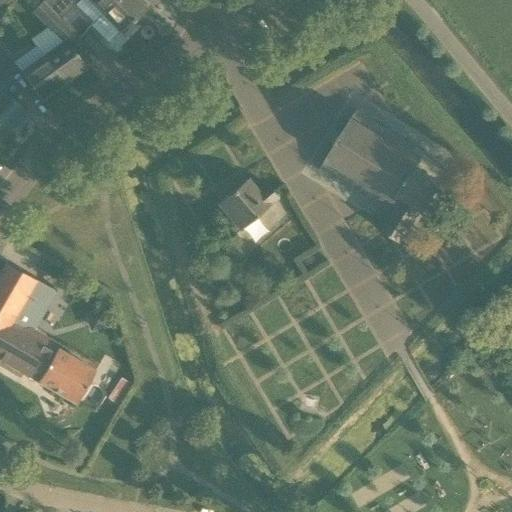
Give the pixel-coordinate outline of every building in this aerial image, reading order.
[(45,0),(43,2),(51,11),(62,0),(45,0)] [(78,1),(77,0),(62,0),(51,11),(60,19),(78,1)] [(86,0),(101,15),(116,0),(86,0)] [(136,0),(116,0),(101,15),(120,34),(146,9),(136,0)] [(34,11),(49,25),(30,39),(42,56),(63,85),(85,69),(75,55),(85,45),(79,38),(60,19),(51,11),(43,2),(34,11)] [(79,38),(85,45),(97,57),(106,49),(87,30),(79,38)] [(0,66),(5,73),(15,65),(0,47),(0,66)] [(63,85),(42,56),(20,72),(41,100),(63,85)] [(0,126),(6,133),(26,114),(0,87),(0,77),(5,73),(0,66),(0,126)] [(424,150),(422,153),(410,146),(412,143),(410,142),(408,145),(397,138),(399,135),(397,134),(395,137),(384,130),(386,127),(384,126),(382,129),(371,122),(373,119),(357,109),(351,119),(350,119),(349,121),(341,135),(334,129),(327,140),(335,145),(326,159),(326,158),(325,160),(319,171),(333,180),(336,176),(347,183),(345,186),(346,187),(348,184),(360,191),(358,194),(359,195),(361,192),(372,199),(370,202),(372,203),(374,200),(387,208),(376,226),(374,225),(373,227),(400,243),(421,209),(424,212),(441,185),(416,169),(420,162),(426,151),(424,150)] [(247,179),(217,204),(240,230),(277,198),(267,186),(259,193),(247,179)] [(222,244),(236,263),(249,254),(234,235),(222,244)] [(0,272),(0,360),(76,405),(95,372),(29,333),(54,291),(35,280),(35,281),(5,264),(0,272)] [(115,389),(108,399),(118,405),(124,394),(125,395),(131,385),(124,380),(117,390),(115,389)]
